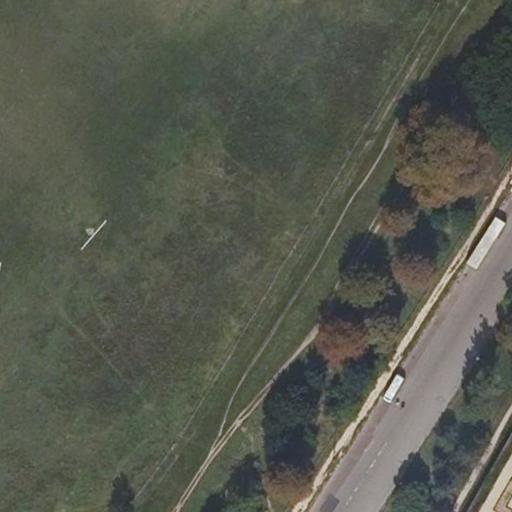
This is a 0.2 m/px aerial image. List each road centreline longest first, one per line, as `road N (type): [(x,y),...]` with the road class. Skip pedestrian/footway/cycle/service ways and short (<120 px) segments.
road 1 (unknown): [(504,0),(350,275),(204,457),(170,511)]
road 2 (tertiary): [(511,254),(342,511)]
